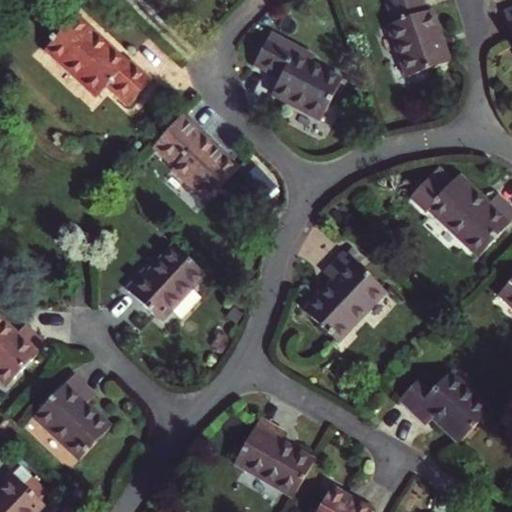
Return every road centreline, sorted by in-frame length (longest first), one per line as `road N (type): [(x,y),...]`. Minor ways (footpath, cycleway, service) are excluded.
road 1 (residential): [(311,193),(238,114),(228,89),(223,32),(259,0)]
road 2 (residential): [(243,365),(414,463)]
road 3 (residential): [(243,365),(281,245),(311,193)]
road 4 (residential): [(311,193),(357,160),(476,135)]
road 5 (residential): [(469,0),(481,49),(476,135)]
road 6 (residential): [(184,423),(85,332)]
